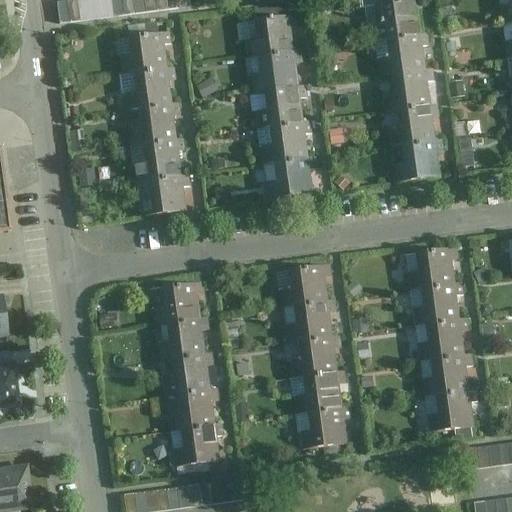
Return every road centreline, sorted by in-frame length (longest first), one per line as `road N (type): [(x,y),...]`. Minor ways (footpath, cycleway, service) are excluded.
road 1 (residential): [(511,216),(65,276)]
road 2 (residential): [(40,89),(65,276)]
road 3 (residential): [(65,276),(85,428)]
